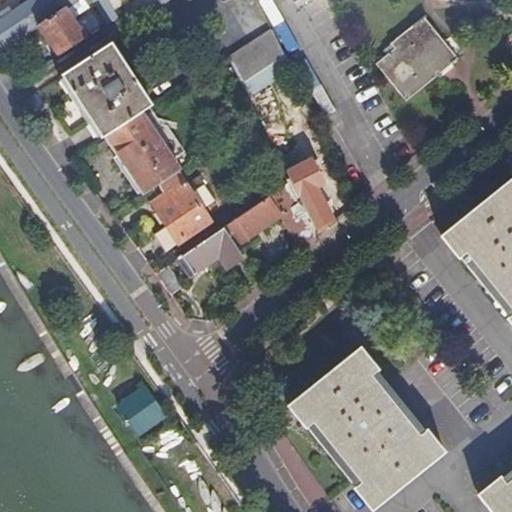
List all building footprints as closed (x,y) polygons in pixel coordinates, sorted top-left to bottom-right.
[(29,0),(0,19),(0,51),(38,26),(65,9),(77,1),(76,0),(29,0)] [(89,0),(101,19),(129,0),(89,0)] [(65,9),(38,26),(58,56),(85,39),(65,9)] [(395,49),(376,65),(405,102),(459,59),(425,17),(391,44),(395,49)] [(231,58),(243,83),(284,58),(272,33),(231,58)] [(61,76),(61,77),(112,45),(111,43),(61,76)] [(112,45),(61,77),(102,139),(106,137),(141,114),(153,107),(112,45)] [(141,114),(106,137),(136,184),(171,161),(141,114)] [(310,162),(287,173),(291,182),(318,235),(334,222),(317,188),(321,185),(310,162)] [(178,171),(160,183),(167,194),(169,193),(172,198),(156,210),(167,226),(179,245),(181,243),(211,222),(202,207),(193,194),(178,171)] [(511,180),(442,237),(459,259),(466,253),(511,310),(511,316),(509,320),(511,323),(511,180)] [(280,247),(288,259),(318,235),(291,182),(280,189),(290,208),(281,215),(293,237),(280,247)] [(199,191),(193,194),(202,207),(207,203),(199,191)] [(235,246),(281,215),(269,197),(223,227),(235,246)] [(181,243),(187,252),(217,231),(211,222),(181,243)] [(179,245),(167,226),(155,235),(167,253),(179,245)] [(187,252),(178,258),(185,270),(190,277),(217,259),(224,271),(244,258),(235,246),(223,227),(217,231),(187,252)] [(178,258),(166,266),(174,277),(185,270),(178,258)] [(166,266),(155,274),(170,295),(181,287),(174,277),(166,266)] [(301,420),(306,426),(307,429),(313,424),(356,478),(362,484),(355,490),(373,511),(444,453),(427,432),(420,437),(372,377),(378,371),(360,350),(291,407),(295,412),(301,420)] [(140,386),(108,407),(130,439),(162,419),(140,386)] [(511,511),(511,479),(506,485),(501,478),(479,496),(492,511),(511,511)]
